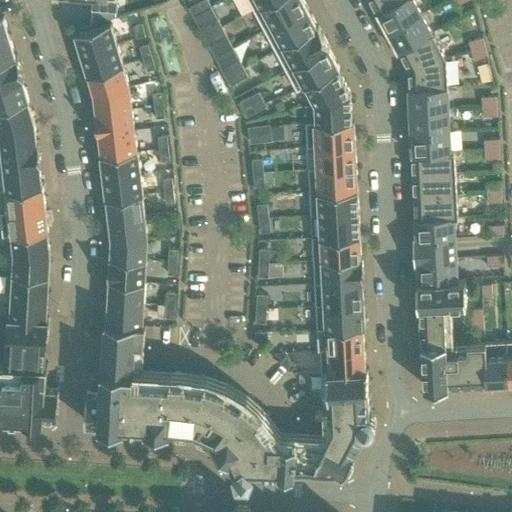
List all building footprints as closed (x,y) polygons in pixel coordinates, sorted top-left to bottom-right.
[(92,0),(92,10),(116,12),(117,0),(92,0)] [(208,0),(201,0),(189,6),(194,15),(211,6),(208,0)] [(249,0),(254,9),(270,0),(249,0)] [(270,0),(254,9),(265,29),(307,6),(303,0),(270,0)] [(371,0),(377,12),(398,0),(371,0)] [(398,0),(377,12),(387,31),(423,12),(416,0),(398,0)] [(265,29),(275,49),(319,26),(318,25),(317,26),(307,6),(265,29)] [(387,31),(398,50),(433,31),(423,12),(387,31)] [(0,39),(10,37),(3,16),(0,16),(0,39)] [(200,27),(204,35),(222,26),(217,17),(200,27)] [(75,32),(81,54),(118,43),(111,21),(75,32)] [(133,25),(137,37),(146,34),(142,22),(133,25)] [(222,26),(204,35),(209,44),(227,34),(222,26)] [(275,49),(286,69),(330,46),(319,26),(275,49)] [(400,50),(409,67),(446,56),(433,31),(398,50),(400,50)] [(469,40),(471,50),(485,46),(483,36),(469,40)] [(0,39),(0,62),(17,57),(16,57),(10,37),(0,39)] [(81,54),(88,74),(124,63),(118,43),(81,54)] [(140,45),(144,58),(152,55),(148,43),(140,45)] [(286,69),(297,89),(339,67),(329,47),(330,47),(330,46),(286,69)] [(485,46),(471,50),(474,59),(488,55),(485,46)] [(152,55),(144,58),(147,70),(156,67),(152,55)] [(408,87),(408,88),(448,86),(446,56),(409,67),(410,87),(408,87)] [(0,62),(0,85),(24,78),(17,57),(0,62)] [(221,67),(226,76),(244,66),(239,58),(221,67)] [(89,75),(94,93),(129,85),(123,65),(124,64),(124,63),(88,74),(88,75),(89,75)] [(244,66),(226,76),(230,84),(248,75),(244,66)] [(306,85),(315,102),(351,92),(338,69),(340,68),(339,67),(297,89),(297,90),(306,85)] [(0,85),(0,107),(29,99),(23,79),(24,79),(24,78),(0,85)] [(95,111),(95,112),(132,107),(129,85),(94,93),(96,111),(95,111)] [(408,88),(410,109),(449,107),(448,86),(408,88)] [(153,92),(155,105),(163,104),(162,91),(153,92)] [(259,91),(249,96),(257,110),(267,105),(259,91)] [(306,122),(306,123),(354,120),(352,120),(351,92),(315,102),(316,122),(306,122)] [(482,96),(482,106),(497,105),(496,95),(482,96)] [(257,110),(249,96),(239,101),(247,115),(257,110)] [(0,128),(34,121),(28,100),(29,100),(29,99),(0,107),(0,128)] [(163,104),(155,105),(156,117),(165,116),(163,104)] [(497,105),(482,106),(483,115),(498,115),(497,105)] [(95,112),(98,133),(135,129),(132,107),(95,112)] [(410,109),(411,131),(450,129),(449,107),(410,109)] [(306,123),(307,146),(355,143),(354,120),(306,123)] [(0,128),(0,136),(1,148),(38,143),(37,143),(34,121),(0,128)] [(270,123),(259,125),(261,141),(272,139),(270,123)] [(261,141),(259,125),(248,126),(250,142),(261,141)] [(101,154),(101,155),(138,150),(138,149),(137,149),(135,129),(98,133),(98,134),(99,134),(101,154)] [(411,131),(412,153),(455,150),(455,149),(451,150),(450,129),(411,131)] [(158,135),(160,147),(168,146),(167,134),(158,135)] [(484,139),(485,149),(499,148),(499,138),(484,139)] [(1,148),(4,169),(41,165),(38,143),(1,148)] [(307,146),(308,168),(357,166),(355,143),(307,146)] [(168,146),(160,147),(161,160),(170,159),(168,146)] [(499,148),(485,149),(485,159),(500,158),(499,148)] [(101,155),(103,176),(141,172),(138,150),(101,155)] [(412,153),(413,174),(456,172),(455,150),(412,153)] [(252,158),(254,172),(264,171),(262,157),(252,158)] [(6,190),(6,191),(43,186),(42,186),(40,166),(41,166),(41,165),(4,169),(6,190)] [(308,168),(310,191),(358,189),(357,166),(308,168)] [(264,171),(254,172),(255,186),(265,185),(264,171)] [(103,176),(106,197),(143,193),(141,172),(103,176)] [(413,174),(414,196),(457,193),(456,172),(413,174)] [(163,178),(165,191),(174,189),(172,177),(163,178)] [(486,182),(487,192),(502,191),(501,181),(486,182)] [(6,191),(6,190),(0,190),(0,210),(0,213),(46,208),(43,186),(6,191)] [(174,189),(165,191),(166,203),(175,202),(174,189)] [(310,191),(311,214),(359,211),(358,189),(310,191)] [(502,191),(487,192),(488,202),(502,201),(502,191)] [(107,198),(109,219),(145,215),(142,194),(143,194),(143,193),(106,197),(106,198),(107,198)] [(414,196),(415,217),(458,215),(457,193),(414,196)] [(257,204),(259,217),(269,216),(267,203),(257,204)] [(0,213),(3,235),(48,229),(46,208),(0,213)] [(167,212),(169,225),(178,224),(176,211),(167,212)] [(312,236),(312,237),(360,234),(359,211),(311,214),(311,215),(319,214),(320,235),(312,236)] [(109,219),(111,238),(148,237),(145,215),(109,219)] [(458,215),(415,217),(416,238),(415,238),(415,241),(415,252),(416,260),(418,260),(419,280),(417,280),(418,304),(420,304),(424,385),(449,384),(449,382),(487,380),(484,341),(469,341),(470,349),(447,350),(445,303),(467,302),(465,277),(458,277),(457,249),(455,216),(458,216),(458,215)] [(269,216),(259,217),(261,231),(271,230),(269,216)] [(489,225),(489,235),(504,234),(503,224),(489,225)] [(12,234),(14,253),(50,252),(47,230),(48,230),(48,229),(3,235),(3,236),(12,234)] [(312,237),(313,259),(363,257),(363,256),(361,256),(360,234),(312,237)] [(109,256),(109,257),(146,259),(148,237),(111,238),(110,256),(109,256)] [(169,248),(169,260),(177,261),(178,248),(169,248)] [(260,248),(259,261),(269,262),(270,248),(260,248)] [(14,253),(13,274),(49,276),(50,252),(14,253)] [(502,255),(487,256),(488,265),(503,265),(502,255)] [(109,257),(108,279),(145,281),(146,259),(109,257)] [(313,259),(315,282),(364,280),(363,257),(313,259)] [(177,261),(169,260),(168,273),(177,274),(177,261)] [(269,262),(259,261),(258,275),(268,276),(269,262)] [(13,274),(12,294),(48,296),(49,276),(13,274)] [(109,279),(108,300),(144,302),(145,281),(108,279),(109,279)] [(316,304),(316,305),(364,303),(363,280),(364,280),(315,282),(315,283),(323,283),(324,304),(316,304)] [(482,284),(483,298),(493,298),(492,283),(482,284)] [(167,291),(166,303),(175,304),(176,291),(167,291)] [(257,293),(256,307),(266,308),(267,294),(257,293)] [(12,294),(11,315),(46,317),(48,296),(12,294)] [(108,300),(107,321),(143,323),(144,302),(108,300)] [(175,304),(166,303),(165,316),(174,317),(175,304)] [(316,305),(317,328),(365,325),(364,303),(316,305)] [(266,308),(256,307),(256,321),(266,322),(266,308)] [(468,308),(469,318),(484,317),(483,308),(468,308)] [(5,366),(0,365),(0,416),(0,417),(0,416),(5,416),(5,415),(24,416),(24,417),(43,418),(44,414),(58,414),(59,386),(45,385),(46,375),(47,375),(48,361),(45,361),(46,346),(46,341),(48,341),(49,317),(46,317),(11,315),(8,315),(6,339),(7,339),(7,340),(9,340),(9,339),(15,339),(14,344),(14,349),(14,350),(7,350),(6,359),(5,359),(5,366)] [(484,317),(469,318),(469,328),(484,327),(484,317)] [(170,379),(142,377),(143,368),(134,367),(134,366),(135,349),(135,343),(144,344),(145,323),(143,323),(107,321),(105,321),(103,347),(102,366),(101,381),(101,390),(87,389),(85,421),(99,421),(99,422),(106,423),(108,426),(116,426),(118,423),(125,424),(125,423),(145,424),(145,425),(152,425),(154,428),(161,429),(164,426),(171,426),(171,425),(177,425),(179,428),(186,429),(189,426),(194,427),(198,429),(199,433),(206,436),(209,434),(213,436),(213,437),(217,442),(217,446),(222,451),(225,451),(230,456),(231,456),(235,465),(238,477),(250,477),(255,465),(280,467),(295,468),(342,470),(344,471),(346,467),(350,466),(354,459),(352,456),(354,451),(365,430),(367,430),(369,430),(370,429),(372,429),(373,428),(374,426),(375,425),(375,424),(376,422),(376,421),(375,419),(375,417),(374,416),(372,415),(371,414),(369,413),(368,393),(369,393),(367,369),(327,371),(329,408),(334,408),(335,423),(327,438),(279,435),(267,420),(264,422),(258,415),(261,412),(243,396),(240,399),(226,391),(227,387),(205,378),(203,382),(186,380),(187,376),(170,375),(170,379)] [(320,348),(320,349),(364,347),(363,326),(365,326),(365,325),(317,328),(317,329),(327,328),(328,348),(320,348)] [(255,331),(255,340),(268,339),(268,330),(255,331)] [(507,339),(484,341),(487,380),(509,379),(507,339)] [(321,371),(327,371),(367,369),(367,368),(365,368),(364,347),(320,349),(321,371)] [(280,362),(290,370),(295,364),(286,355),(280,362)] [(299,373),(299,381),(310,380),(309,372),(299,373)] [(251,511),(249,502),(237,501),(232,511),(251,511)]
